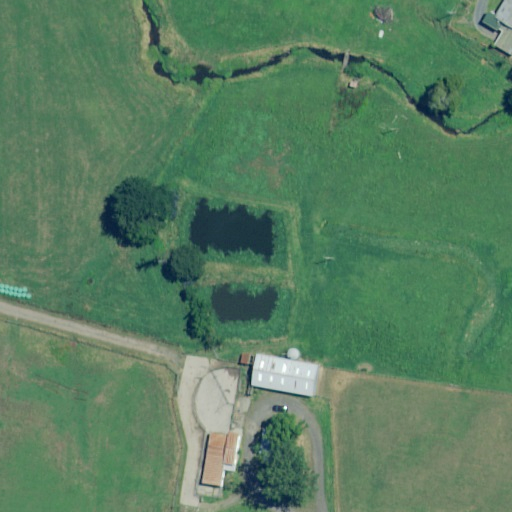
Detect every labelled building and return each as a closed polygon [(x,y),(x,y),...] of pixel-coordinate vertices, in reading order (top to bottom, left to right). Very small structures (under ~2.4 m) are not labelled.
[(511,0),(510,0),(499,17),(511,25),(511,0)] [(508,24),(492,16),(488,24),(503,32),(508,24)] [(511,50),(511,30),(508,28),(499,42),(511,50)] [(321,366),(261,355),(255,386),(316,397),(321,366)] [(279,431),(266,429),(262,454),(275,456),(279,431)] [(237,465),(241,436),(213,432),(205,484),(223,486),(227,463),(237,465)]
